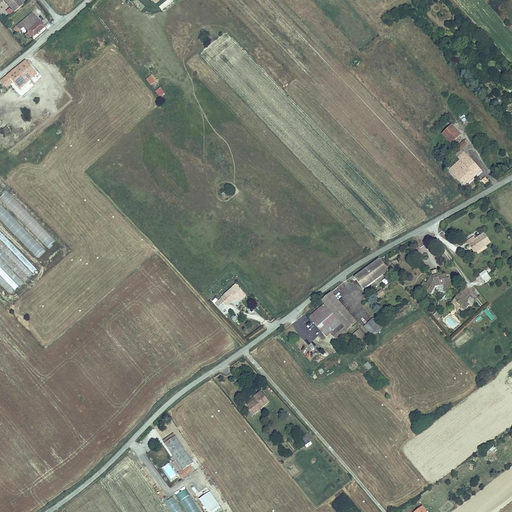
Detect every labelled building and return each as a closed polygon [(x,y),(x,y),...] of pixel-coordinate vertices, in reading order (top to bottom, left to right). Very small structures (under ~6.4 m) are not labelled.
[(20,0),(4,0),(14,11),(23,4),(20,0)] [(162,10),(174,1),(173,0),(166,0),(159,6),(162,10)] [(33,11),(13,28),(17,32),(24,26),(28,31),(25,34),(28,37),(31,35),(33,37),(45,26),(33,11)] [(37,73),(26,60),(20,65),(15,69),(0,81),(0,88),(5,85),(5,86),(13,80),(19,87),(37,73)] [(151,85),(156,81),(151,75),(146,79),(151,85)] [(161,87),(155,91),(159,98),(165,94),(161,87)] [(444,135),(454,145),(463,135),(453,126),(444,135)] [(460,147),(463,150),(469,144),(468,143),(469,142),(468,140),(460,147)] [(463,150),(458,155),(464,161),(469,156),(463,150)] [(464,161),(453,171),(458,177),(469,167),(470,168),(475,163),(469,156),(464,161)] [(469,167),(458,177),(467,186),(483,171),(475,163),(470,168),(469,167)] [(0,199),(48,249),(56,241),(5,189),(0,194),(0,199)] [(0,220),(38,259),(46,251),(0,203),(0,220)] [(0,284),(10,295),(36,269),(0,231),(0,284)] [(476,237),(469,242),(477,254),(493,242),(486,233),(478,239),(476,237)] [(380,260),(355,279),(363,289),(389,270),(380,260)] [(429,294),(434,287),(443,285),(444,288),(443,289),(444,293),(450,291),(449,287),(450,287),(448,279),(447,279),(446,274),(442,276),(438,277),(437,273),(436,270),(431,271),(432,275),(426,283),(423,281),(420,286),(425,289),(423,291),(429,294)] [(485,283),(491,279),(486,270),(479,273),(485,283)] [(236,285),(221,299),(227,306),(231,303),(234,300),(237,303),(245,296),(236,285)] [(358,320),(333,291),(325,298),(332,306),(315,320),(328,335),(345,321),(350,327),(358,320)] [(467,296),(460,291),(450,304),(457,309),(459,306),(464,309),(468,304),(464,300),(467,296)] [(441,307),(433,314),(437,319),(445,311),(441,307)] [(490,321),(495,318),(488,308),(484,310),(490,321)] [(375,318),(369,323),(373,328),(375,331),(374,332),(376,335),(384,329),(375,318)] [(359,331),(364,338),(368,334),(363,328),(359,331)] [(361,340),(366,346),(372,340),(368,334),(364,338),(361,340)] [(364,365),(368,370),(372,367),(368,361),(364,365)] [(248,406),(254,414),(270,401),(262,391),(254,397),(256,399),(248,406)] [(300,436),(305,442),(311,437),(307,431),(300,436)] [(165,443),(176,436),(174,433),(163,440),(165,443)] [(176,436),(165,443),(183,469),(194,462),(176,436)] [(190,465),(178,473),(182,479),(194,471),(190,465)] [(186,511),(200,511),(186,488),(176,495),(186,511)] [(207,511),(218,511),(222,510),(210,491),(199,499),(207,511)] [(170,511),(183,511),(174,497),(164,502),(170,511)]
